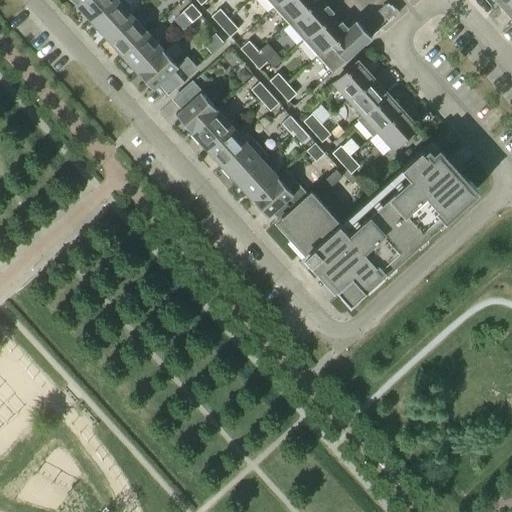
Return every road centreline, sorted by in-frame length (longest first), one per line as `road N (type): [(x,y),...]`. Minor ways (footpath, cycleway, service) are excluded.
road 1 (residential): [(40,0),(334,331),(352,331),(511,185)]
road 2 (residential): [(511,182),(393,44),(416,18)]
